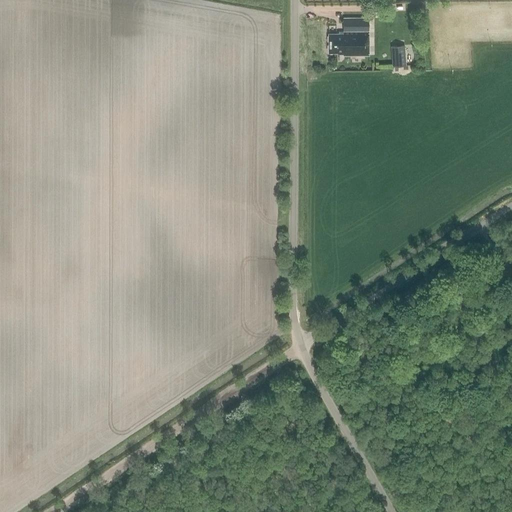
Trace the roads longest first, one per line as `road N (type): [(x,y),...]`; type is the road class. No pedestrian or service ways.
road 1 (tertiary): [(299,348),(292,310),(295,0)]
road 2 (track): [(299,348),(58,511)]
road 3 (unclassified): [(299,348),(511,205)]
road 4 (tertiary): [(392,511),(299,348)]
